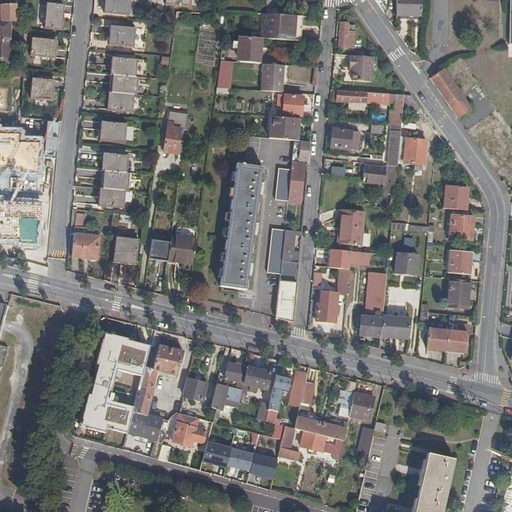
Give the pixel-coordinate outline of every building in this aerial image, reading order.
[(398,0),(398,10),(424,11),(424,0),(398,0)] [(18,11),(27,12),(27,3),(18,3),(18,11)] [(65,5),(48,4),(46,27),(64,28),(65,5)] [(132,8),(107,7),(106,12),(131,15),(132,8)] [(270,11),(263,11),(262,35),(266,36),(268,35),(270,11)] [(276,11),(270,11),(268,35),(298,37),(299,26),(297,25),(297,13),(276,11)] [(231,12),(229,12),(227,33),(235,34),(237,13),(231,12)] [(227,22),(228,14),(219,13),(218,20),(227,22)] [(307,13),(297,13),(297,25),(299,26),(298,37),(304,38),(307,13)] [(357,46),(359,20),(343,18),(341,45),(357,46)] [(0,40),(14,41),(14,27),(15,20),(0,20),(0,40)] [(135,47),(136,28),(112,25),(111,44),(135,47)] [(266,36),(262,35),(239,34),(239,39),(233,38),(232,45),(240,46),(241,51),(244,51),(243,60),(264,62),(266,36)] [(58,57),(58,39),(34,37),(32,54),(58,57)] [(0,62),(13,63),(13,42),(0,41),(0,62)] [(360,53),(356,53),(356,64),(359,65),(358,78),(378,80),(380,55),(360,53)] [(170,65),(171,58),(164,57),(163,64),(170,65)] [(133,77),(135,60),(116,58),(114,75),(117,75),(133,77)] [(224,59),(220,86),(233,87),(236,60),(224,59)] [(291,82),(292,63),(266,62),(263,89),(286,91),(287,82),(291,82)] [(25,70),(26,66),(15,65),(15,74),(25,74),(25,70)] [(434,75),(460,115),(474,105),(447,67),(434,75)] [(131,94),(133,77),(117,75),(115,93),(131,94)] [(56,99),(57,79),(35,77),(34,97),(56,99)] [(139,78),(133,77),(131,94),(137,95),(140,95),(142,78),(139,78)] [(370,90),(339,88),(338,98),(341,99),(341,101),(368,102),(370,90)] [(404,124),(405,105),(405,92),(396,92),(395,107),(391,107),(390,123),(391,123),(394,123),(395,123),(404,124)] [(129,111),(131,94),(115,93),(112,93),(111,110),(129,111)] [(305,94),(286,93),(285,108),(285,113),(303,114),(305,94)] [(137,95),(131,94),(129,111),(136,112),(137,95)] [(181,155),(188,110),(174,108),(168,153),(181,155)] [(301,139),(303,117),(300,117),(289,116),(277,115),(274,137),(297,139),(301,139)] [(103,140),(125,142),(127,124),(105,121),(103,140)] [(383,131),(384,123),(373,122),(372,130),(383,131)] [(395,123),(392,165),(400,166),(401,162),(403,137),(404,124),(395,123)] [(355,139),(357,126),(337,124),(336,145),(359,147),(360,140),(355,139)] [(403,137),(401,162),(419,163),(427,164),(430,164),(432,139),(403,137)] [(314,142),(315,140),(304,140),(303,160),(312,161),(314,142)] [(108,171),(121,172),(123,155),(107,153),(105,170),(108,171)] [(385,164),(386,155),(382,154),(381,159),(368,158),(368,162),(381,164),(385,164)] [(121,172),(130,173),(132,155),(123,155),(121,172)] [(304,192),(307,162),(295,161),(294,167),(294,170),(291,201),(300,202),(301,192),(304,192)] [(227,255),(224,277),(223,285),(250,289),(252,274),(255,274),(256,263),(254,262),(257,234),(260,234),(261,224),(259,223),(262,195),(265,196),(267,182),(264,182),(267,167),(249,165),(249,163),(245,162),(245,165),(240,164),(238,173),(235,197),(233,214),(230,237),(227,255)] [(399,186),(400,166),(392,165),(385,164),(381,164),(368,162),(367,162),(366,183),(386,185),(386,192),(398,194),(399,186)] [(427,164),(419,163),(418,171),(426,171),(427,164)] [(329,175),(344,177),(344,168),(330,167),(329,175)] [(278,199),(291,201),(294,170),(281,168),(278,199)] [(106,188),(119,189),(121,172),(108,171),(106,188)] [(119,189),(129,190),(131,191),(133,173),(130,173),(121,172),(119,189)] [(448,208),(470,210),(471,199),(469,199),(470,186),(450,185),(448,208)] [(102,205),(117,207),(119,189),(106,188),(104,188),(102,205)] [(119,189),(117,207),(127,208),(129,190),(119,189)] [(355,243),(358,209),(345,208),(343,225),(341,225),(340,241),(355,243)] [(368,210),(358,209),(355,243),(373,244),(374,232),(366,231),(368,210)] [(88,213),(80,212),(80,220),(87,221),(88,213)] [(476,238),(477,215),(456,214),(454,236),(476,238)] [(80,220),(76,256),(100,259),(102,236),(81,233),(82,226),(86,227),(87,221),(80,220)] [(432,231),(433,226),(413,225),(413,223),(396,222),(396,224),(395,229),(412,230),(432,231)] [(81,233),(102,236),(103,229),(86,227),(82,226),(81,233)] [(285,261),(289,229),(275,229),(270,273),(284,274),(285,261)] [(303,262),(304,253),(297,252),(298,230),(289,229),(285,261),(303,262)] [(201,239),(175,236),(175,242),(172,261),(197,264),(201,239)] [(140,265),(143,240),(120,237),(117,262),(140,265)] [(175,242),(157,240),(155,259),(172,261),(175,242)] [(373,263),(374,251),(369,251),(355,249),(354,255),(354,262),(373,263)] [(473,274),(474,251),(451,250),(449,272),(473,274)] [(419,256),(397,253),(395,275),(417,277),(419,256)] [(300,293),(303,262),(285,261),(284,274),(282,291),(300,293)] [(351,294),(354,272),(354,265),(343,264),(341,294),(351,294)] [(378,272),(375,291),(389,292),(391,273),(378,272)] [(473,287),(473,280),(452,278),(449,306),(470,307),(471,299),(470,298),(471,287),(473,287)] [(298,318),(300,293),(282,291),(280,315),(298,318)] [(373,311),(379,311),(385,312),(387,312),(388,309),(389,292),(375,291),(373,311)] [(331,302),(332,297),(324,296),(323,301),(322,301),(321,319),(339,321),(340,314),(342,314),(343,305),(341,305),(341,303),(331,302)] [(385,337),(386,325),(387,315),(384,315),(385,312),(379,311),(378,314),(363,313),(362,334),(366,335),(366,344),(383,348),(385,337)] [(426,311),(424,324),(433,325),(434,311),(433,311),(426,311)] [(402,326),(403,314),(387,313),(387,315),(386,325),(402,326)] [(386,325),(385,337),(416,340),(418,325),(414,325),(415,315),(403,314),(402,326),(386,325)] [(453,330),(472,332),(472,325),(454,323),(453,330)] [(432,348),(451,350),(453,330),(433,328),(432,348)] [(453,330),(451,350),(470,352),(472,332),(453,330)] [(150,348),(105,336),(82,427),(107,433),(108,429),(128,434),(135,408),(110,401),(118,371),(142,377),(145,368),(150,348)] [(155,440),(150,458),(159,460),(163,445),(166,434),(160,432),(163,419),(147,415),(154,390),(153,390),(157,371),(178,377),(184,352),(159,346),(153,370),(145,368),(142,377),(139,390),(137,398),(135,408),(128,434),(155,440)] [(256,354),(252,353),(248,366),(244,384),(244,386),(267,391),(272,372),(253,367),(256,354)] [(248,366),(229,361),(224,380),(244,384),(248,366)] [(305,385),(308,374),(297,371),(291,394),(303,397),(305,385)] [(292,376),(277,373),(270,405),(266,422),(274,424),(281,393),(277,392),(278,390),(289,392),(292,376)] [(207,383),(189,379),(184,400),(187,401),(188,397),(203,401),(207,383)] [(303,397),(301,401),(309,403),(314,387),(305,385),(303,397)] [(355,392),(356,388),(343,385),(342,391),(355,394),(355,392)] [(226,393),(215,390),(211,408),(217,409),(223,411),(226,393)] [(355,394),(342,391),(338,406),(351,409),(355,394)] [(375,396),(355,392),(355,394),(351,409),(350,416),(370,421),(375,396)] [(262,403),(258,420),(266,422),(270,405),(262,403)] [(339,407),(338,417),(345,418),(346,408),(339,407)] [(199,418),(181,413),(174,442),(192,447),(194,441),(205,443),(208,431),(197,428),(199,418)] [(298,417),(295,429),(305,432),(326,437),(338,440),(344,442),(347,430),(298,417)] [(387,425),(377,423),(375,431),(385,433),(387,425)] [(286,427),(283,441),(282,443),(279,458),(299,463),(301,453),(290,450),(295,429),(286,427)] [(363,453),(370,454),(375,431),(364,429),(361,445),(364,446),(363,453)] [(326,437),(305,432),(301,448),(334,456),(333,462),(339,464),(344,442),(338,440),(336,448),(324,445),(326,437)] [(159,460),(168,463),(172,448),(163,445),(159,460)] [(443,511),(455,461),(428,454),(413,511),(443,511)]
